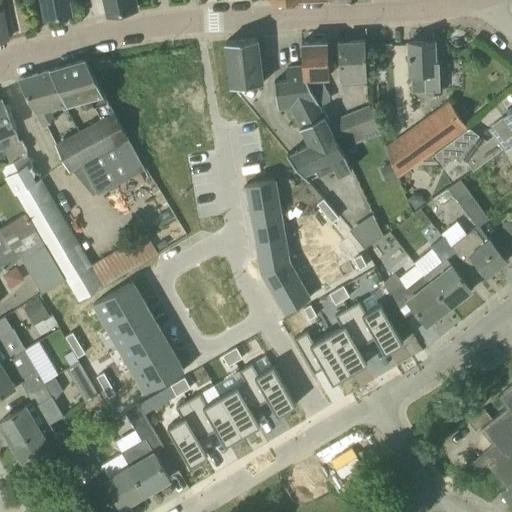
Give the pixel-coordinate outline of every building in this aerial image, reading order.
[(41,0),(45,18),(71,13),(68,0),(41,0)] [(105,0),(108,15),(133,10),(131,0),(105,0)] [(225,41),(231,87),(263,83),(257,38),(225,41)] [(441,60),(435,61),(434,40),(408,41),(409,75),(425,74),(426,93),(442,93),(441,60)] [(329,76),(327,41),(301,42),(302,65),(303,77),(305,77),(319,105),(329,100),(317,76),(329,76)] [(340,80),(367,78),(365,41),(338,42),(340,80)] [(91,97),(103,121),(116,114),(85,59),(51,69),(70,103),(91,97)] [(351,168),(341,149),(328,122),(319,105),(305,77),(303,77),(302,65),(287,67),(289,79),(276,81),(276,80),(274,80),(278,108),(279,108),(279,107),(291,106),(309,144),(289,154),(288,153),(287,154),(309,180),(310,179),(309,178),(334,166),(338,175),(351,168)] [(18,79),(43,126),(54,120),(50,112),(62,105),(70,103),(51,69),(18,79)] [(27,152),(23,142),(22,142),(22,141),(21,141),(20,141),(19,141),(2,99),(0,99),(0,148),(4,148),(10,162),(25,153),(27,152)] [(385,144),(393,164),(398,177),(433,152),(434,153),(467,129),(448,100),(385,144)] [(381,133),(370,106),(369,106),(369,105),(348,114),(361,141),(381,133)] [(503,148),(504,149),(505,150),(511,144),(511,106),(507,111),(508,113),(488,128),(493,135),(486,140),(483,138),(466,161),(473,170),(503,148)] [(97,194),(146,168),(116,114),(103,121),(56,145),(68,168),(80,162),(97,194)] [(361,141),(348,114),(328,122),(341,149),(361,141)] [(468,130),(467,129),(434,153),(444,166),(455,158),(460,162),(468,151),(458,137),(468,130)] [(511,144),(505,150),(504,149),(503,150),(511,162),(511,144)] [(16,192),(18,196),(41,180),(39,178),(40,175),(34,173),(35,172),(35,171),(35,170),(34,170),(33,168),(32,168),(32,166),(25,153),(10,162),(1,167),(16,192)] [(390,180),(398,177),(393,164),(385,167),(390,180)] [(275,178),(246,183),(253,225),(282,220),(275,178)] [(446,188),(477,225),(488,217),(460,179),(446,188)] [(415,207),(423,201),(425,200),(421,194),(414,193),(408,197),(410,200),(415,207)] [(325,212),(331,207),(323,198),(317,203),(325,212)] [(332,222),(338,217),(331,207),(325,212),(332,222)] [(0,270),(21,258),(45,244),(25,211),(9,222),(0,227),(0,270)] [(364,248),(383,235),(375,218),(352,233),(364,248)] [(511,248),(511,219),(498,230),(503,236),(511,248)] [(282,220),(253,225),(261,270),(289,260),(282,220)] [(455,251),(450,245),(443,236),(436,227),(423,237),(442,261),(455,251)] [(489,237),(485,240),(474,227),(467,232),(450,245),(455,251),(470,270),(478,264),(487,276),(507,260),(489,237)] [(130,270),(157,254),(147,238),(128,249),(125,246),(91,266),(103,286),(130,270)] [(65,278),(45,244),(21,258),(40,292),(47,288),(65,278)] [(366,264),(360,254),(354,258),(360,268),(366,264)] [(310,297),(289,260),(261,270),(285,311),(310,297)] [(471,289),(450,262),(440,269),(436,263),(423,273),(449,306),(462,296),(461,295),(469,288),(470,289),(471,289)] [(383,282),(403,318),(415,309),(427,323),(426,322),(435,315),(436,316),(449,306),(423,273),(405,287),(394,273),(383,282)] [(106,326),(146,303),(133,280),(93,303),(106,326)] [(343,285),(336,289),(342,299),(349,295),(343,285)] [(53,298),(47,288),(40,292),(46,302),(53,298)] [(336,289),(330,293),(335,303),(342,299),(336,289)] [(49,315),(38,297),(22,306),(32,325),(49,315)] [(119,348),(159,325),(146,303),(106,326),(119,348)] [(365,312),(353,319),(367,342),(375,337),(385,353),(403,342),(380,303),(365,312)] [(316,314),(310,304),(303,308),(309,318),(316,314)] [(0,363),(13,356),(25,348),(13,327),(11,328),(5,316),(0,318),(0,363)] [(367,342),(353,319),(341,326),(327,334),(350,373),(367,363),(358,347),(367,342)] [(131,370),(171,347),(159,325),(119,348),(131,370)] [(300,349),(314,372),(323,367),(333,383),(350,373),(327,334),(313,342),(300,349)] [(85,352),(79,342),(72,346),(78,356),(85,352)] [(131,370),(144,392),(185,369),(171,347),(131,370)] [(236,347),(229,350),(235,361),(242,357),(236,347)] [(25,348),(13,356),(0,363),(0,394),(14,387),(13,386),(20,382),(26,392),(44,382),(36,369),(37,368),(25,348)] [(229,350),(222,354),(228,365),(235,361),(229,350)] [(78,360),(72,351),(64,355),(70,365),(78,360)] [(246,380),(260,404),(268,399),(277,415),(296,404),(273,365),(258,373),(246,380)] [(104,372),(97,376),(102,386),(109,382),(104,372)] [(5,432),(13,445),(50,422),(56,418),(45,399),(62,389),(54,375),(44,382),(26,392),(32,402),(0,420),(0,422),(1,422),(6,431),(5,432)] [(184,376),(177,380),(183,391),(190,387),(184,376)] [(170,384),(176,395),(183,391),(177,380),(170,384)] [(260,404),(246,380),(234,387),(220,395),(243,434),(260,424),(251,408),(260,404)] [(109,382),(102,386),(108,396),(115,392),(109,382)] [(511,384),(498,395),(507,407),(480,428),(493,444),(468,465),(475,474),(488,465),(507,488),(511,484),(511,384)] [(194,410),(208,434),(216,429),(225,445),(243,434),(220,395),(206,403),(194,410)] [(124,411),(125,411),(141,438),(120,451),(129,466),(130,466),(145,492),(159,484),(158,483),(167,477),(168,479),(169,478),(150,445),(159,439),(138,403),(124,411)] [(465,422),(474,432),(490,419),(481,409),(465,422)] [(208,434),(194,410),(182,417),(167,426),(190,465),(208,454),(199,438),(208,434)] [(50,422),(13,445),(21,458),(22,457),(28,466),(26,467),(27,468),(61,446),(68,458),(84,448),(76,434),(61,442),(50,422)] [(130,466),(129,466),(109,478),(90,444),(84,448),(68,458),(89,496),(109,485),(121,507),(122,506),(121,505),(130,499),(131,501),(145,492),(130,466)] [(152,493),(121,508),(123,511),(147,511),(159,506),(152,493)]
